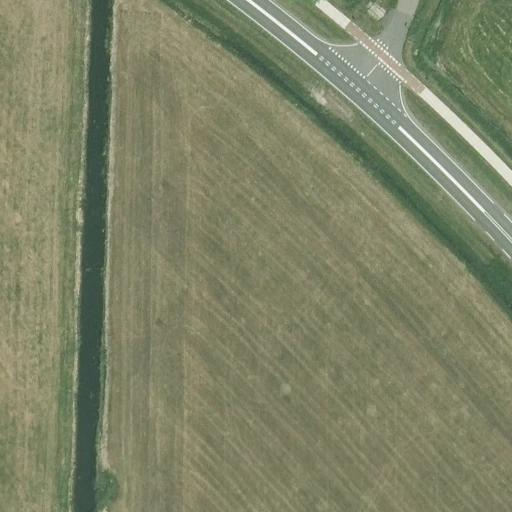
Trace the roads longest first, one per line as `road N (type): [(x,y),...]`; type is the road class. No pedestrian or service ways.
road 1 (secondary): [(511,246),(357,93)]
road 2 (secondary): [(357,93),(242,0)]
